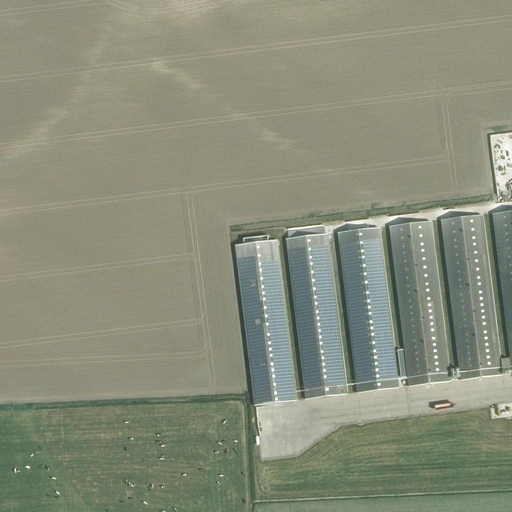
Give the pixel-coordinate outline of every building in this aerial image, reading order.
[(493,215),(511,368),(511,208),(502,210),(503,213),(493,215)] [(442,221),(461,381),(503,376),(483,216),(474,217),(473,213),(451,216),(451,220),(442,221)] [(390,227),(409,387),(451,382),(432,222),(423,223),(422,219),(399,222),(400,226),(390,227)] [(338,234),(358,394),(400,389),(380,229),(370,230),(369,224),(349,226),(349,232),(338,234)] [(287,239),(306,400),(348,395),(329,235),(326,235),(325,227),(289,232),(290,239),(287,239)] [(236,246),(255,406),(297,401),(278,241),(269,242),(268,236),(244,239),(245,245),(236,246)] [(404,350),(399,351),(402,378),(407,378),(404,350)] [(510,359),(501,360),(503,370),(511,369),(510,359)]
